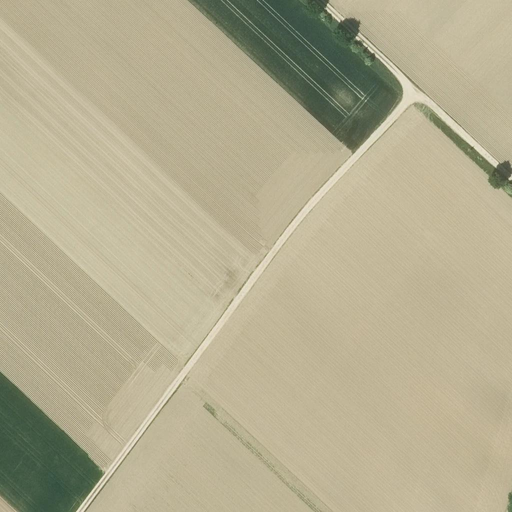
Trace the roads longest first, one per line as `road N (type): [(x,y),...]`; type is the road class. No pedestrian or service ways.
road 1 (track): [(87,511),(403,99)]
road 2 (track): [(318,0),(511,181)]
